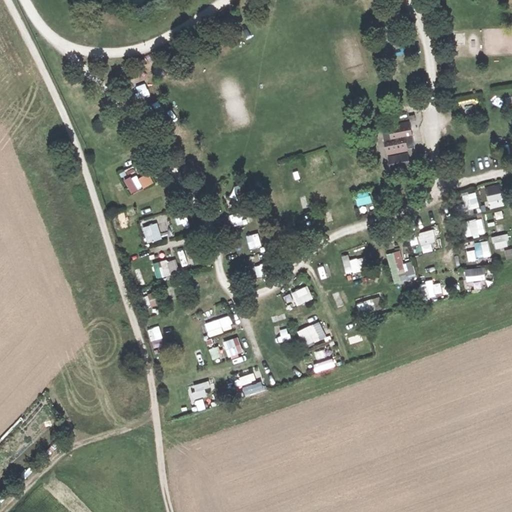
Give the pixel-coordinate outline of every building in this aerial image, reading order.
[(387,158),(389,158),(407,154),(409,154),(407,147),(414,146),(410,122),(388,126),(388,130),(382,131),(387,158)] [(407,154),(389,158),(392,171),(409,167),(407,154)] [(132,166),(123,172),(127,178),(136,172),(132,166)] [(130,193),(155,182),(149,170),(125,181),(130,193)] [(104,197),(117,193),(113,181),(100,185),(104,197)] [(503,187),(487,190),(490,207),(506,205),(503,187)] [(466,210),(480,206),(476,191),(462,195),(466,210)] [(133,209),(112,218),(117,231),(138,222),(133,209)] [(484,218),(470,219),(472,235),(486,234),(484,218)] [(143,225),(146,242),(162,240),(159,222),(143,225)] [(495,247),(510,246),(509,234),(494,235),(495,247)] [(249,236),(250,245),(257,244),(256,235),(249,236)] [(429,235),(411,240),(414,250),(432,246),(429,235)] [(474,242),(475,249),(468,250),(469,258),(491,255),(488,240),(474,242)] [(179,251),(182,267),(196,265),(193,249),(179,251)] [(388,252),(393,282),(416,278),(413,260),(403,262),(401,250),(388,252)] [(362,255),(343,259),(346,272),(365,269),(362,255)] [(259,256),(249,259),(251,265),(261,262),(259,256)] [(153,262),(156,277),(171,275),(168,259),(153,262)] [(466,268),(467,281),(487,279),(485,266),(466,268)] [(441,282),(433,284),(433,280),(421,281),(423,296),(443,293),(441,282)] [(291,292),(297,305),(314,297),(308,285),(291,292)] [(152,292),(144,296),(149,307),(157,303),(152,292)] [(357,300),(359,312),(381,310),(380,298),(357,300)] [(225,331),(223,326),(233,323),(230,315),(205,323),(209,336),(225,331)] [(298,329),(304,346),(327,337),(321,321),(298,329)] [(269,330),(271,341),(284,339),(282,328),(269,330)] [(223,341),(229,356),(243,351),(238,336),(223,341)] [(242,384),(256,380),(254,372),(240,376),(242,384)] [(261,380),(242,386),(245,394),(263,387),(261,380)]
